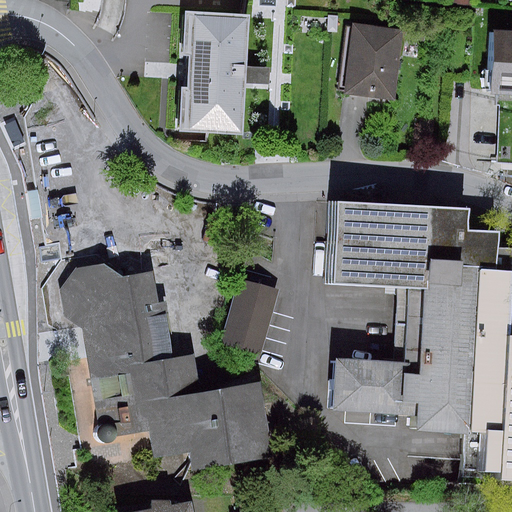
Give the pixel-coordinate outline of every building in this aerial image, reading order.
[(239,128),(243,17),(187,15),(184,127),(239,128)] [(396,91),(403,34),(353,27),(346,85),(396,91)] [(511,33),(490,32),(487,90),(511,91),(511,33)] [(464,207),(332,199),(327,280),(422,286),(418,353),(345,349),(342,405),(417,410),(416,428),(483,432),(480,477),(511,478),(511,269),(496,269),(498,223),(463,221),(464,207)] [(91,264),(64,269),(47,294),(54,322),(72,332),(96,465),(177,451),(181,474),(268,458),(254,379),(190,390),(184,354),(168,357),(153,271),(110,278),(91,264)] [(244,275),(223,339),(262,351),(282,288),(244,275)]
